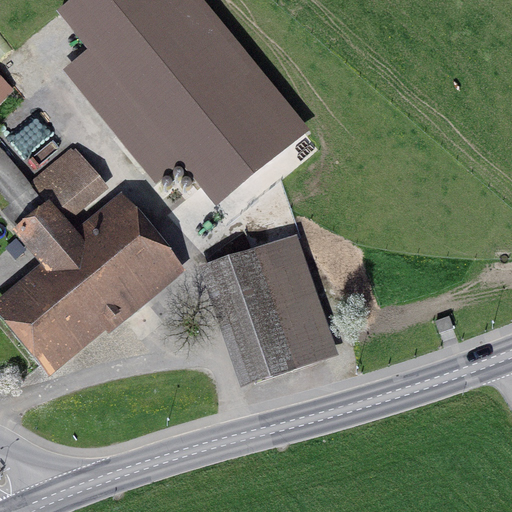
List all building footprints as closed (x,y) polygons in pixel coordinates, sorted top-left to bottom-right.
[(193,0),(84,0),(64,17),(98,57),(74,76),(156,177),(180,158),(216,201),(301,131),(193,0)] [(0,86),(0,103),(9,96),(0,86)] [(72,157),(38,182),(59,211),(93,185),(72,157)] [(168,268),(118,205),(68,245),(47,218),(21,239),(45,268),(0,303),(0,304),(48,364),(168,268)] [(346,361),(304,244),(208,278),(250,396),(346,361)] [(450,316),(432,323),(438,338),(456,331),(450,316)]
